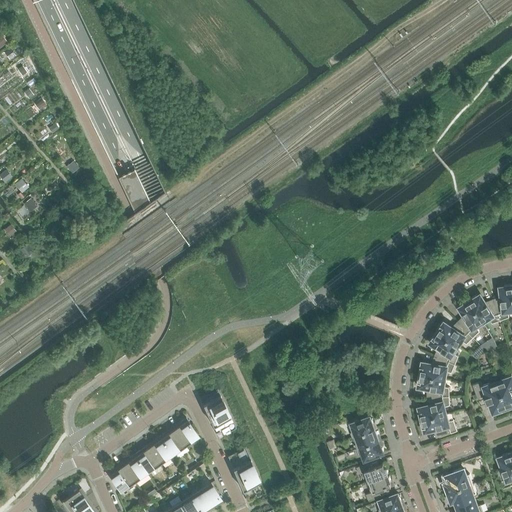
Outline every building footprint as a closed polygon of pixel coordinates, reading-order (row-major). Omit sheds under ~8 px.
[(15,55),(10,47),(5,51),(10,59),(15,55)] [(18,69),(23,75),(28,72),(23,65),(18,69)] [(30,90),(25,93),(29,98),(33,94),(30,90)] [(47,105),(42,98),(35,103),(40,110),(47,105)] [(59,128),(56,124),(51,127),(54,132),(59,128)] [(166,191),(152,161),(152,162),(152,163),(153,165),(153,166),(155,168),(155,169),(156,171),(156,172),(157,174),(158,175),(159,177),(159,178),(160,180),(161,181),(162,183),(162,184),(163,186),(164,187),(165,189),(165,190),(166,191),(160,196),(155,199),(151,202),(151,201),(151,200),(149,198),(149,197),(148,195),(148,194),(147,192),(146,191),(145,188),(144,185),(143,185),(142,182),(142,181),(141,179),(140,178),(139,176),(139,175),(138,173),(137,172),(136,170),(136,169),(135,168),(134,169),(134,170),(150,202),(136,212),(120,177),(119,177),(136,212),(136,213),(137,213),(151,203),(152,202),(158,198),(167,192),(166,191)] [(73,162),(68,167),(73,173),(78,168),(73,162)] [(152,163),(152,162),(143,166),(136,169),(136,170),(143,167),(152,163)] [(144,169),(137,172),(138,173),(145,170),(153,166),(153,165),(144,169)] [(155,169),(155,168),(146,172),(139,175),(139,176),(146,173),(155,169)] [(0,175),(5,182),(12,177),(7,170),(0,174),(0,175)] [(134,170),(120,177),(136,212),(150,202),(134,170)] [(147,175),(140,178),(141,179),(148,176),(156,172),(156,171),(147,175)] [(158,175),(157,174),(149,178),(142,181),(142,182),(149,179),(158,175)] [(159,178),(159,177),(150,181),(143,185),(144,185),(151,182),(159,178)] [(22,178),(15,184),(23,193),(29,187),(22,178)] [(161,181),(160,180),(152,184),(145,188),(152,185),(161,181)] [(153,187),(146,191),(147,192),(154,188),(162,184),(162,183),(153,187)] [(164,187),(163,186),(155,190),(148,194),(148,195),(155,191),(164,187)] [(156,193),(149,197),(149,198),(157,194),(165,190),(165,189),(156,193)] [(24,203),(31,211),(37,206),(31,198),(24,203)] [(5,229),(11,236),(16,231),(10,224),(5,229)] [(34,251),(28,243),(21,248),(27,256),(34,251)] [(508,311),(511,310),(511,283),(504,285),(504,287),(500,287),(502,299),(494,302),(501,320),(509,317),(508,311)] [(501,320),(494,302),(486,304),(480,294),(477,296),(476,295),(469,299),(483,322),(489,318),(492,323),(501,320)] [(477,326),(483,322),(469,299),(462,304),(463,305),(459,307),(465,318),(460,323),(473,337),(480,331),(477,326)] [(473,337),(460,323),(454,329),(444,322),(442,325),(440,324),(436,331),(458,346),(462,340),(467,343),(473,337)] [(454,352),(458,346),(436,331),(431,338),(433,339),(430,343),(440,349),(437,357),(455,364),(458,355),(454,352)] [(452,372),(455,364),(437,357),(434,364),(422,362),(422,366),(420,366),(419,374),(445,378),(446,371),(452,372)] [(511,370),(511,371),(511,374),(505,377),(505,378),(498,381),(508,409),(511,407),(511,370)] [(444,386),(445,378),(419,374),(417,382),(419,382),(418,386),(430,388),(430,396),(450,396),(449,387),(444,386)] [(499,412),(508,409),(498,381),(490,384),(489,382),(482,385),(481,382),(473,385),(476,394),(478,398),(485,395),(489,406),(491,406),(493,413),(499,410),(499,412)] [(226,406),(221,395),(218,389),(203,396),(209,408),(206,410),(208,414),(226,406)] [(420,420),(446,413),(444,406),(450,405),(450,396),(430,396),(430,404),(419,407),(420,411),(418,412),(420,420)] [(222,436),(237,429),(226,406),(208,414),(210,419),(213,417),(222,436)] [(446,413),(420,420),(422,428),(424,427),(425,431),(436,429),(439,437),(457,430),(453,419),(448,420),(446,413)] [(188,420),(188,419),(186,417),(180,421),(182,423),(180,425),(178,423),(173,426),(187,446),(190,451),(201,442),(198,438),(200,437),(188,420)] [(352,437),(374,429),(373,424),(374,422),(372,418),(370,417),(360,420),(357,419),(354,420),(353,423),(351,423),(354,431),(351,432),(352,437)] [(174,455),(187,446),(173,426),(167,430),(169,432),(166,434),(165,432),(160,435),(174,455)] [(357,449),(379,441),(377,436),(378,434),(377,430),(374,429),(352,437),(353,437),(356,436),(358,442),(355,444),(357,449)] [(161,464),(174,455),(160,435),(155,439),(156,441),(154,443),(153,441),(147,444),(161,464)] [(365,460),(383,453),(383,452),(384,450),(383,446),(380,445),(379,441),(357,449),(359,454),(362,452),(365,460)] [(148,473),(161,464),(147,444),(142,448),(143,450),(141,452),(140,450),(134,453),(148,473)] [(256,471),(251,461),(245,448),(231,454),(239,473),(236,474),(238,479),(256,471)] [(511,479),(511,478),(511,458),(509,451),(502,454),(502,456),(498,457),(502,468),(497,470),(503,488),(511,484),(511,479)] [(136,482),(148,473),(134,453),(129,457),(131,459),(129,461),(127,459),(122,462),(136,482)] [(367,482),(387,474),(388,472),(387,468),(385,467),(383,463),(380,464),(378,459),(356,466),(359,473),(363,471),(367,482)] [(123,492),(136,482),(122,462),(116,466),(118,468),(116,470),(114,468),(109,472),(123,492)] [(446,493),(473,483),(470,473),(466,475),(464,469),(462,470),(461,468),(454,471),(454,472),(444,476),(446,482),(444,483),(445,486),(444,486),(446,493)] [(266,494),(263,487),(256,471),(238,479),(240,483),(243,482),(251,501),(266,494)] [(387,474),(367,482),(371,492),(366,494),(369,500),(390,492),(388,487),(391,485),(390,481),(391,479),(390,476),(387,475),(387,474)] [(222,500),(211,482),(201,488),(213,508),(219,505),(218,502),(222,500)] [(455,507),(475,500),(473,494),(477,493),(473,483),(446,493),(449,499),(450,499),(451,502),(453,501),(455,507)] [(83,495),(85,493),(81,488),(79,489),(61,501),(68,511),(74,511),(90,501),(86,495),(84,497),(83,495)] [(207,511),(213,508),(201,488),(191,494),(202,511),(206,510),(207,511)] [(379,511),(384,511),(402,506),(400,501),(401,499),(400,495),(398,494),(398,493),(379,500),(382,508),(379,509),(379,511)] [(202,511),(191,494),(181,500),(183,502),(188,511),(202,511)] [(188,511),(183,502),(181,500),(172,506),(175,511),(188,511)] [(483,511),(481,504),(477,505),(475,500),(455,507),(456,511),(483,511)] [(92,508),(94,506),(90,501),(74,511),(98,511),(96,508),(94,510),(92,508)]
